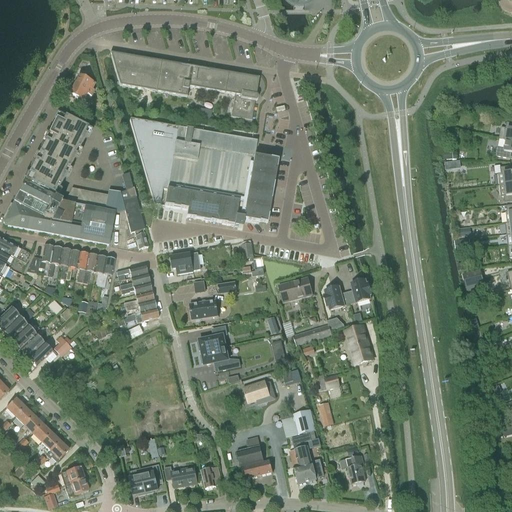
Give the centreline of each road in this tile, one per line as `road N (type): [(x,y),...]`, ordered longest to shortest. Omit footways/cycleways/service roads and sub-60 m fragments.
road 1 (residential): [(229,503),(216,441),(191,406),(150,262),(0,233)]
road 2 (primary): [(447,511),(398,137)]
road 3 (residential): [(111,506),(106,468),(92,448),(0,356)]
road 4 (residential): [(0,169),(58,66),(94,29)]
road 5 (residential): [(94,29),(183,20),(260,41)]
road 6 (unclassified): [(279,243),(329,250),(300,141)]
road 7 (residential): [(361,511),(229,503)]
road 8 (unknown): [(44,90),(87,114),(94,128),(72,180)]
road 9 (unclassified): [(160,233),(205,229),(279,243)]
